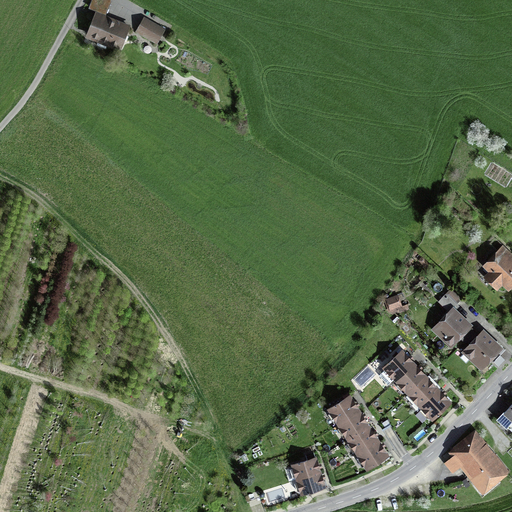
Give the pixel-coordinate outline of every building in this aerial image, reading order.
[(109,1),(107,0),(93,0),(90,8),(104,13),(109,1)] [(127,27),(97,15),(89,36),(108,43),(108,44),(118,49),(127,27)] [(164,30),(144,18),(137,31),(156,43),(164,30)] [(486,265),(493,271),(487,277),(497,286),(502,281),(509,287),(511,283),(511,262),(507,258),(510,255),(503,248),(486,265)] [(388,312),(403,310),(401,293),(386,295),(388,312)] [(469,325),(453,309),(436,328),(445,337),(444,338),(451,344),(459,336),(464,341),(474,331),(469,325)] [(483,332),(480,336),(474,331),(464,341),(469,347),(465,351),(472,358),(472,357),(482,366),(500,348),(483,332)] [(394,379),(396,381),(415,363),(402,350),(384,368),(385,369),(379,375),(388,385),(394,379)] [(426,376),(415,363),(396,381),(408,393),(426,376)] [(438,389),(426,376),(408,393),(420,406),(438,389)] [(450,402),(438,389),(420,406),(432,419),(450,402)] [(338,424),(360,411),(350,396),(329,409),(338,424)] [(511,404),(498,419),(511,431),(511,404)] [(360,411),(338,424),(348,439),(369,425),(360,411)] [(369,425),(348,439),(357,453),(378,440),(369,425)] [(470,433),(453,447),(458,453),(446,462),(453,471),(465,461),(484,485),(501,471),(470,433)] [(378,440),(357,453),(367,468),(388,455),(378,440)] [(297,479),(320,472),(316,457),(292,465),(297,479)] [(320,472),(297,479),(301,493),(325,486),(320,472)]
